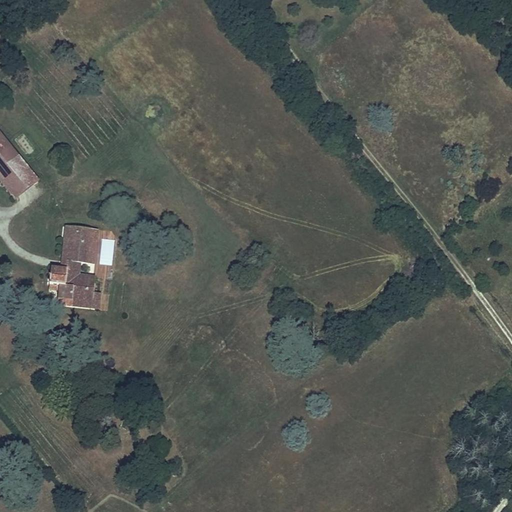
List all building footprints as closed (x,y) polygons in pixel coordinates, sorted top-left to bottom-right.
[(0,84),(0,97),(5,99),(10,88),(0,84)] [(0,182),(14,199),(35,182),(0,138),(0,182)] [(52,269),(49,280),(57,281),(56,286),(54,305),(69,307),(69,301),(90,303),(92,294),(94,277),(77,275),(71,274),(73,263),(79,264),(86,265),(91,231),(65,228),(59,270),(52,269)] [(97,232),(91,231),(86,265),(93,265),(97,232)] [(69,301),(69,307),(99,311),(101,295),(92,294),(90,303),(69,301)]
